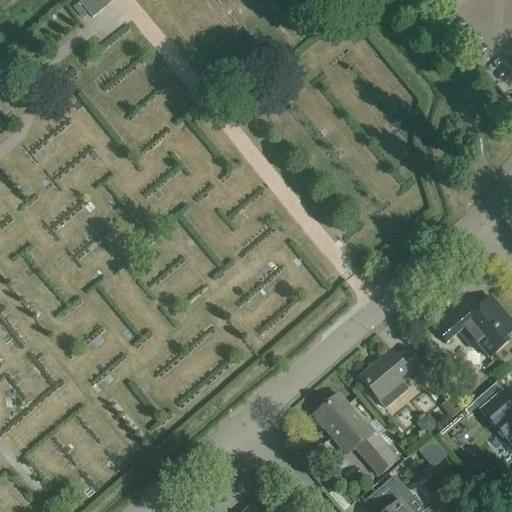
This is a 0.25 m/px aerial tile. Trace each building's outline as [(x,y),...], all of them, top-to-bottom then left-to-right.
[(92,19),(98,14),(110,4),(107,0),(75,0),(78,4),(73,8),(83,19),(88,15),(92,19)] [(458,302),(429,326),(445,346),(458,335),(471,351),(477,346),(489,361),(508,345),(504,341),(511,334),(511,324),(492,300),(471,317),(458,302)] [(425,373),(406,349),(395,358),(390,352),(358,379),(378,402),(385,411),(408,392),(401,383),(409,377),(413,382),(425,373)] [(511,400),(509,403),(501,394),(494,386),(472,404),(463,411),(467,416),(476,409),(497,434),(509,447),(511,445),(511,400)] [(365,429),(338,397),(313,418),(346,457),(354,450),(378,478),(397,462),(367,427),(365,429)] [(498,439),(487,450),(498,460),(509,449),(498,439)] [(431,446),(418,455),(425,466),(439,457),(431,446)] [(419,511),(414,505),(391,478),(371,495),(385,511),(419,511)]
